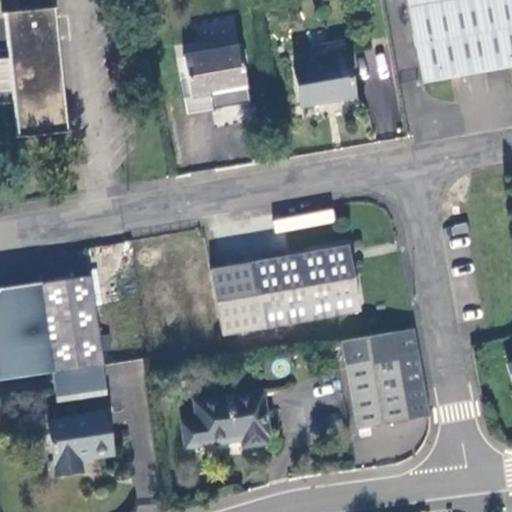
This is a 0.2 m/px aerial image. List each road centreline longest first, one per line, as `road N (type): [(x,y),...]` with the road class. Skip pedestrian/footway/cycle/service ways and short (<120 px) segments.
road 1 (residential): [(0,236),(405,175)]
road 2 (residential): [(405,175),(457,413),(453,480)]
road 3 (residential): [(305,511),(453,480)]
